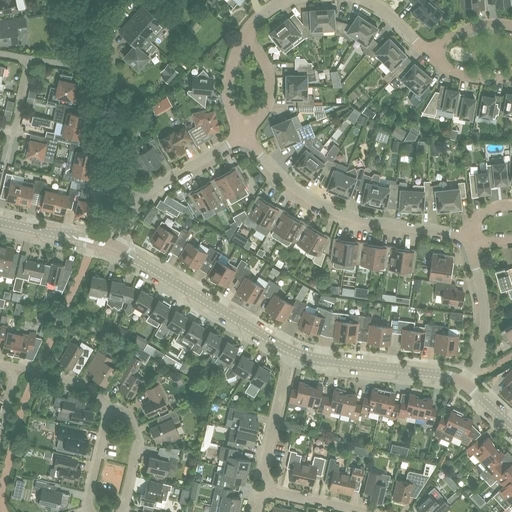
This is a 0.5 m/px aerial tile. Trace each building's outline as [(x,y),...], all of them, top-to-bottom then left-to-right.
[(0,0),(0,14),(9,12),(10,14),(18,11),(15,0),(0,0)] [(409,0),(417,7),(411,13),(417,19),(419,17),(429,27),(433,22),(437,21),(437,18),(442,12),(428,0),(409,0)] [(460,0),(461,6),(475,5),(475,9),(483,9),(482,0),(460,0)] [(150,42),(157,48),(157,47),(151,41),(165,26),(142,5),(128,21),(143,34),(142,35),(150,42)] [(323,10),(321,10),(322,30),(334,29),(334,35),(339,36),(342,24),(334,22),(333,9),(331,9),(331,7),(323,8),(323,10)] [(319,10),(319,8),(311,9),(311,10),(310,11),(310,24),(303,26),(308,39),(311,38),(311,30),(322,30),(321,10),(319,10)] [(365,21),(366,19),(360,15),(359,16),(357,15),(350,26),(342,24),(339,36),(343,37),(346,39),(351,35),(356,38),(367,22),(365,21)] [(308,39),(303,26),(296,29),(288,19),(286,20),(285,18),(279,23),(280,25),(278,26),(291,41),(300,34),(303,39),(307,37),(308,39)] [(0,43),(18,42),(17,33),(27,32),(25,19),(0,21),(0,43)] [(157,48),(150,42),(142,35),(143,34),(128,21),(118,31),(134,45),(124,57),(137,69),(148,57),(147,56),(150,52),(152,54),(157,48)] [(367,22),(356,38),(361,42),(360,47),(363,49),(362,51),(365,55),(375,43),(370,39),(377,28),(375,27),(376,26),(370,21),(369,23),(367,22)] [(277,27),(276,26),(269,31),(270,32),(269,33),(270,35),(269,36),(272,40),(273,39),(278,44),(274,47),(278,51),(282,49),(284,52),(293,45),(291,41),(278,26),(277,27)] [(397,47),(395,46),(397,44),(391,39),(390,40),(389,39),(379,48),(375,43),(365,55),(367,53),(370,57),(374,53),(382,61),(397,47)] [(173,48),(179,53),(186,45),(181,40),(173,48)] [(398,48),(397,47),(382,61),(390,69),(382,78),(387,83),(400,69),(396,64),(405,55),(404,54),(405,53),(399,47),(398,48)] [(179,53),(173,48),(166,56),(172,61),(179,54),(179,53)] [(311,69),(311,63),(308,63),(304,58),(295,58),(295,69),(299,69),(311,69)] [(169,85),(179,73),(171,67),(167,63),(160,72),(163,75),(161,78),(169,85)] [(405,73),(400,69),(387,83),(394,88),(405,82),(409,86),(422,72),(421,70),(422,69),(416,64),(415,65),(414,64),(405,73)] [(205,107),(206,92),(211,93),(212,78),(207,77),(208,76),(207,75),(207,74),(203,69),(195,76),(193,76),(191,90),(188,90),(186,92),(205,107)] [(286,85),(286,87),(306,87),(306,81),(315,80),(314,69),(311,69),(299,69),(299,75),(286,75),(286,77),(284,77),(284,85),(286,85)] [(431,77),(425,71),(424,73),(422,72),(409,86),(414,91),(408,100),(416,106),(431,90),(426,85),(431,79),(430,78),(431,77)] [(59,104),(60,98),(72,100),(75,84),(70,82),(71,76),(61,74),(60,80),(59,80),(57,88),(50,87),(47,101),(57,103),(59,104)] [(440,85),(438,92),(435,91),(422,112),(423,113),(434,115),(435,115),(436,108),(453,111),(452,116),(453,116),(457,91),(446,89),(447,86),(440,85)] [(299,99),(299,105),(313,105),(313,99),(311,99),(311,95),(306,93),(306,87),(286,87),(286,89),(284,89),(284,97),(286,97),(286,99),(299,99)] [(471,119),(474,99),(463,97),(464,94),(457,93),(458,91),(457,91),(453,116),(471,119)] [(502,114),(511,115),(511,94),(506,93),(502,114)] [(497,119),(501,96),(494,95),(493,98),(482,96),(478,116),(497,119)] [(165,110),(160,100),(151,107),(156,115),(165,110)] [(58,122),(65,123),(82,128),(85,116),(72,113),(73,107),(59,104),(57,103),(54,115),(60,116),(58,122)] [(313,111),(316,120),(326,116),(323,108),(323,105),(313,105),(313,111)] [(354,108),(352,112),(358,116),(360,113),(354,108)] [(188,132),(195,144),(209,136),(211,134),(211,133),(211,132),(218,130),(213,111),(206,113),(205,109),(191,113),(195,126),(187,130),(188,132)] [(32,117),(31,123),(41,125),(42,119),(32,117)] [(275,135),(276,136),(294,129),(290,118),(278,123),(277,121),(273,123),(273,125),(272,126),(272,127),(271,128),(274,135),(275,135)] [(54,133),(53,139),(57,140),(65,142),(67,136),(80,139),(82,128),(65,123),(58,122),(57,122),(55,133),(54,133)] [(293,142),(297,149),(310,138),(308,135),(304,135),(300,126),(294,129),(276,136),(277,138),(275,139),(278,146),(280,146),(281,147),(293,142)] [(164,146),(171,158),(184,151),(180,145),(190,139),(183,127),(174,133),(173,132),(159,140),(163,147),(164,146)] [(409,131),(404,140),(415,140),(417,136),(409,131)] [(43,153),(53,156),(57,140),(53,139),(44,137),(43,143),(30,140),(29,142),(27,142),(24,153),(27,154),(26,156),(32,157),(31,162),(39,164),(40,159),(42,159),(43,153)] [(134,164),(136,168),(138,167),(141,173),(148,169),(149,170),(154,167),(154,168),(161,164),(154,152),(160,149),(153,138),(148,142),(151,147),(144,151),(145,151),(140,154),(135,146),(127,150),(135,163),(134,164)] [(300,171),(302,173),(319,151),(311,145),(312,140),(310,138),(297,149),(301,155),(293,165),(294,167),(293,168),(299,173),(300,171)] [(74,162),(91,167),(94,155),(81,152),(82,146),(70,143),(69,149),(72,150),(69,161),(74,162)] [(319,151),(302,173),(304,174),(303,175),(309,180),(310,179),(311,180),(319,170),(325,173),(331,162),(332,161),(334,157),(331,154),(326,157),(319,151)] [(327,191),(334,194),(335,192),(337,193),(344,174),(347,167),(332,161),(331,162),(325,173),(331,177),(326,189),(328,189),(327,191)] [(66,170),(65,172),(63,172),(62,178),(74,181),(76,175),(89,178),(89,175),(91,176),(92,175),(94,170),(92,168),(91,168),(91,167),(74,162),(72,169),(69,168),(66,170)] [(504,163),(486,165),(488,188),(489,188),(495,187),(495,184),(506,183),(504,163)] [(231,171),(225,175),(238,199),(247,194),(244,187),(247,185),(236,165),(230,169),(231,171)] [(488,188),(486,165),(486,172),(468,174),(471,197),(478,197),(478,194),(489,192),(489,188),(488,188)] [(338,195),(346,198),(346,197),(348,197),(353,185),(358,187),(363,173),(364,169),(361,168),(356,170),(354,168),(346,171),(347,167),(344,174),(337,193),(339,194),(338,195)] [(6,200),(17,202),(21,185),(10,182),(12,175),(6,173),(3,185),(9,187),(6,200)] [(371,176),(363,173),(358,187),(364,190),(361,202),(363,202),(363,204),(370,206),(371,204),(373,205),(377,185),(379,176),(379,174),(373,173),(371,176)] [(217,176),(211,180),(226,206),(227,206),(223,199),(226,197),(230,203),(238,199),(225,175),(218,178),(217,176)] [(373,205),(375,205),(374,207),(382,209),(382,207),(384,207),(387,195),(393,196),(395,183),(386,182),(384,187),(378,186),(379,177),(379,176),(377,185),(373,205)] [(29,205),(32,192),(38,194),(41,181),(34,180),(34,183),(22,181),(21,185),(17,202),(29,205)] [(200,188),(214,213),(226,206),(211,180),(206,183),(207,185),(200,188)] [(41,181),(38,194),(44,195),(41,208),(52,211),(56,193),(51,192),(52,188),(46,186),(47,183),(41,181)] [(429,186),(429,198),(435,198),(437,211),(439,211),(439,212),(447,211),(446,210),(448,209),(446,190),(447,190),(446,183),(444,181),(440,181),(438,183),(438,185),(434,185),(429,186)] [(94,204),(87,202),(89,192),(90,192),(91,185),(77,182),(76,188),(81,189),(79,200),(78,200),(75,216),(90,219),(94,204)] [(406,184),(404,182),(399,182),(399,184),(395,183),(393,196),(399,197),(398,209),(400,210),(400,211),(408,212),(408,210),(410,210),(412,191),(406,190),(406,184)] [(457,183),(458,188),(447,190),(446,190),(448,209),(451,209),(451,211),(459,210),(458,208),(460,208),(459,195),(465,195),(464,182),(457,183)] [(418,191),(412,191),(410,210),(412,210),(412,212),(420,213),(420,211),(422,211),(423,198),(429,198),(429,186),(423,186),(420,186),(418,191)] [(72,207),(76,189),(70,188),(68,196),(56,193),(52,211),(53,211),(52,213),(61,215),(62,213),(64,213),(66,206),(72,207)] [(214,213),(200,188),(194,192),(193,190),(187,194),(198,213),(200,212),(204,219),(214,213)] [(255,227),(258,222),(268,204),(262,200),(263,198),(257,195),(246,214),(251,218),(249,222),(250,224),(255,227)] [(176,200),(172,207),(179,211),(182,212),(185,206),(176,200)] [(268,204),(258,222),(270,229),(281,209),(276,206),(275,208),(268,204)] [(179,211),(172,207),(168,205),(165,210),(176,216),(179,211)] [(149,225),(158,212),(152,208),(143,221),(149,225)] [(279,241),(292,218),(286,214),(287,212),(281,209),(270,229),(273,230),(271,234),(272,236),(279,241)] [(289,244),(291,240),(294,243),(306,223),(300,220),(299,222),(292,218),(279,241),(286,245),(289,244)] [(161,221),(158,225),(153,234),(151,234),(149,238),(150,239),(149,240),(151,241),(151,245),(157,248),(168,231),(170,226),(161,221)] [(306,223),(294,243),(307,250),(317,232),(310,229),(311,226),(306,223)] [(168,231),(157,248),(163,252),(166,250),(168,251),(174,241),(179,244),(186,233),(180,229),(179,232),(170,226),(168,231)] [(231,228),(225,231),(229,239),(230,239),(234,232),(233,232),(231,228)] [(193,235),(187,231),(186,233),(179,244),(185,247),(178,258),(188,263),(197,248),(188,243),(193,235)] [(248,239),(236,232),(232,240),(243,247),(248,239)] [(317,232),(307,250),(315,255),(313,259),(313,261),(320,266),(324,253),(322,252),(330,237),(324,234),(323,236),(317,232)] [(334,267),(343,268),(346,242),(339,241),(339,239),(333,238),(329,260),(333,261),(333,265),(334,267)] [(354,243),(346,242),(343,268),(352,270),(354,268),(355,264),(357,264),(361,242),(354,241),(354,243)] [(367,243),(361,242),(357,264),(371,266),(374,246),(367,245),(367,243)] [(382,247),(374,246),(371,266),(385,268),(388,246),(382,245),(382,247)] [(5,248),(2,247),(0,255),(0,277),(1,276),(13,279),(16,266),(10,265),(14,248),(6,246),(5,248)] [(399,270),(402,250),(394,249),(395,247),(388,246),(385,268),(399,270)] [(208,261),(215,250),(209,247),(205,253),(197,248),(188,263),(197,269),(203,258),(208,261)] [(409,251),(402,250),(399,270),(413,272),(416,250),(410,249),(409,251)] [(215,250),(208,261),(214,264),(207,275),(209,276),(209,279),(215,283),(225,265),(228,261),(227,261),(225,265),(217,260),(221,254),(215,250)] [(430,266),(450,269),(451,262),(453,262),(454,255),(432,252),(430,266)] [(39,284),(40,284),(44,264),(26,260),(20,258),(15,277),(12,290),(21,292),(23,279),(28,280),(29,274),(41,277),(39,284)] [(226,286),(232,275),(237,278),(244,267),(247,262),(241,259),(236,266),(228,261),(225,265),(215,283),(217,280),(226,286)] [(63,290),(66,283),(71,271),(63,269),(64,266),(51,263),(50,266),(44,264),(40,284),(47,286),(47,282),(55,284),(54,290),(62,292),(63,290)] [(436,282),(450,284),(451,277),(449,277),(450,269),(430,266),(428,281),(436,282)] [(242,281),(236,292),(245,298),(254,283),(246,277),(249,271),(244,267),(237,278),(242,281)] [(497,278),(497,280),(497,286),(500,286),(501,291),(508,289),(509,292),(511,291),(511,278),(511,279),(508,268),(505,269),(505,268),(496,271),(497,276),(497,277),(497,278)] [(102,304),(104,305),(105,302),(105,299),(107,300),(108,297),(112,280),(110,285),(103,283),(104,278),(98,277),(96,274),(94,276),(92,276),(88,293),(97,295),(96,300),(96,303),(100,307),(102,304)] [(123,301),(126,301),(132,288),(131,290),(123,288),(124,283),(120,282),(121,279),(112,277),(112,280),(108,297),(107,300),(107,303),(112,308),(113,306),(118,310),(120,308),(121,308),(123,301)] [(268,279),(263,288),(254,283),(245,298),(255,303),(261,293),(266,296),(274,283),(268,279)] [(455,284),(450,284),(436,282),(434,294),(442,296),(441,303),(450,304),(452,306),(454,304),(461,306),(462,300),(464,299),(462,297),(463,292),(454,290),(455,284)] [(265,309),(274,315),(283,300),(274,295),(279,286),(274,283),(266,296),(271,299),(265,309)] [(132,288),(126,301),(128,302),(126,308),(125,310),(128,314),(132,312),(135,307),(142,311),(151,296),(150,295),(150,293),(146,293),(141,290),(138,294),(131,290),(132,288)] [(152,296),(151,296),(142,311),(149,315),(146,320),(156,327),(160,321),(168,306),(169,307),(170,304),(163,299),(161,302),(158,300),(155,304),(149,301),(152,296)] [(295,313),(301,302),(296,298),(292,305),(283,300),(274,315),(283,320),(290,310),(295,313)] [(307,304),(301,302),(295,313),(302,315),(298,327),(308,331),(314,314),(304,311),(307,304)] [(170,328),(177,332),(186,317),(184,316),(184,313),(180,314),(175,310),(172,315),(166,311),(169,307),(168,306),(160,321),(161,323),(154,334),(160,337),(166,336),(170,328)] [(308,331),(318,334),(322,322),(329,325),(331,312),(332,312),(316,306),(314,314),(308,331)] [(334,338),(344,339),(348,314),(337,313),(331,312),(329,325),(335,325),(334,338)] [(364,316),(358,315),(358,316),(348,314),(344,339),(355,340),(357,328),(363,329),(364,316)] [(367,342),(378,343),(380,326),(370,324),(371,317),(364,316),(363,329),(369,330),(367,342)] [(186,317),(177,332),(179,333),(174,341),(189,350),(190,349),(194,342),(203,327),(201,326),(201,324),(198,324),(192,321),(190,325),(183,321),(186,317)] [(391,319),(390,327),(380,326),(378,343),(388,345),(390,332),(396,333),(398,320),(391,319)] [(404,350),(411,350),(414,326),(413,326),(413,330),(403,329),(404,321),(398,320),(396,333),(402,334),(400,346),(403,346),(402,348),(404,350)] [(511,321),(511,322),(507,326),(507,327),(506,328),(505,329),(500,331),(505,340),(506,339),(508,342),(511,339),(511,321)] [(422,349),(423,337),(429,337),(431,325),(424,324),(424,328),(414,326),(411,350),(418,351),(419,350),(420,349),(422,349)] [(434,350),(444,352),(447,328),(448,327),(431,325),(429,337),(435,338),(434,350)] [(12,355),(18,333),(7,330),(7,327),(1,326),(0,330),(0,342),(3,343),(1,352),(6,353),(7,354),(12,355)] [(194,342),(190,349),(199,354),(203,348),(211,352),(220,337),(218,336),(219,334),(215,334),(209,331),(207,335),(200,332),(203,327),(194,342)] [(455,352),(457,351),(458,347),(456,346),(457,336),(457,335),(457,331),(456,329),(447,328),(444,352),(455,353),(455,352)] [(28,335),(18,333),(12,355),(18,356),(19,356),(24,357),(26,348),(32,350),(36,334),(29,332),(28,335)] [(220,337),(211,352),(228,362),(226,366),(237,348),(236,347),(236,344),(232,344),(226,341),(224,346),(218,342),(220,337)] [(71,342),(59,361),(71,368),(77,359),(84,363),(92,349),(81,342),(78,347),(71,342)] [(147,344),(143,350),(152,355),(155,349),(147,344)] [(130,353),(132,354),(117,379),(123,383),(118,389),(125,393),(126,393),(132,397),(142,380),(133,375),(141,360),(144,362),(149,354),(135,345),(130,353)] [(105,385),(115,368),(120,362),(113,357),(114,355),(101,347),(87,370),(94,374),(92,377),(105,385)] [(237,348),(226,366),(222,372),(224,373),(226,379),(235,376),(237,373),(243,376),(252,361),(251,360),(251,358),(247,358),(242,355),(239,359),(233,356),(237,348)] [(252,361),(243,376),(251,381),(247,386),(257,392),(260,386),(260,387),(271,369),(263,365),(262,367),(259,365),(256,370),(250,366),(252,361)] [(511,370),(503,380),(508,384),(501,391),(511,400),(511,398),(511,370)] [(305,406),(310,386),(304,385),(304,383),(299,381),(297,390),(291,389),(287,406),(294,408),(294,403),(305,406)] [(158,384),(145,390),(150,401),(142,404),(144,408),(143,409),(144,413),(146,413),(148,416),(167,408),(164,401),(165,400),(158,384)] [(310,386),(305,406),(316,408),(316,411),(322,413),(325,397),(320,396),(322,387),(317,386),(316,388),(310,386)] [(378,414),(384,390),(373,387),(373,389),(372,389),(370,398),(364,397),(360,412),(367,414),(367,411),(378,414)] [(325,397),(322,413),(328,414),(329,411),(340,414),(344,394),(345,390),(335,388),(334,390),(333,389),(331,398),(325,397)] [(384,390),(378,414),(389,416),(388,419),(395,420),(398,405),(392,403),(394,394),(393,394),(394,392),(384,390)] [(344,394),(340,414),(350,416),(350,419),(356,421),(360,405),(354,404),(356,395),(351,393),(350,396),(344,394)] [(415,418),(420,398),(414,397),(414,395),(409,394),(407,403),(401,401),(398,417),(404,418),(405,415),(415,418)] [(57,417),(70,420),(82,423),(82,421),(90,423),(93,412),(83,410),(85,401),(76,398),(69,396),(68,399),(55,396),(53,405),(55,405),(54,410),(58,411),(57,417)] [(420,398),(415,418),(426,420),(426,423),(432,425),(436,409),(430,408),(432,399),(426,398),(426,400),(420,398)] [(224,426),(231,427),(255,433),(258,421),(255,421),(257,415),(235,410),(235,408),(229,406),(224,426)] [(153,438),(154,439),(156,442),(164,438),(166,443),(179,437),(173,423),(180,420),(175,409),(159,416),(162,423),(150,428),(152,432),(151,434),(153,438)] [(447,418),(441,416),(433,435),(449,442),(452,435),(460,417),(461,417),(462,413),(452,409),(452,411),(451,410),(447,418)] [(461,417),(460,417),(452,435),(462,440),(461,442),(467,445),(469,440),(472,441),(478,435),(479,433),(468,428),(472,420),(467,417),(466,420),(461,417)] [(282,428),(291,430),(300,432),(301,425),(283,421),(282,428)] [(83,438),(85,431),(60,425),(58,433),(60,433),(57,449),(74,453),(74,450),(84,452),(87,439),(83,438)] [(252,444),(255,433),(231,427),(227,445),(242,448),(244,442),(252,444)] [(205,433),(203,441),(209,443),(210,443),(211,434),(205,433)] [(472,452),(479,461),(494,447),(490,443),(491,441),(488,437),(481,443),(477,439),(465,450),(469,454),(472,452)] [(224,467),(246,472),(249,461),(234,457),(236,449),(221,445),(218,459),(226,460),(224,467)] [(407,448),(400,446),(398,454),(405,455),(407,448)] [(164,474),(166,474),(174,476),(175,469),(174,469),(178,449),(160,447),(159,454),(163,455),(162,460),(149,457),(146,470),(154,471),(154,474),(155,476),(162,478),(164,477),(164,474)] [(485,479),(501,465),(497,460),(503,454),(500,450),(498,452),(494,447),(479,461),(474,465),(481,473),(479,474),(485,479)] [(301,483),(305,464),(299,462),(301,455),(296,454),(296,452),(290,451),(286,468),(292,469),(289,481),(301,483)] [(80,469),(76,468),(78,460),(57,455),(52,477),(77,483),(80,469)] [(312,465),(305,464),(301,483),(312,486),(315,474),(321,476),(325,459),(314,456),(312,465)] [(328,490),(340,492),(344,473),(337,471),(339,464),(335,463),(336,459),(330,458),(325,477),(331,478),(328,490)] [(490,485),(496,479),(503,487),(498,491),(511,478),(511,463),(505,469),(501,465),(485,479),(490,485)] [(346,466),(344,473),(340,492),(351,495),(354,483),(360,485),(364,468),(357,466),(353,465),(352,467),(346,466)] [(212,484),(216,485),(227,488),(229,479),(244,483),(246,472),(224,467),(223,473),(215,471),(212,484)] [(371,494),(369,499),(381,502),(385,485),(387,485),(390,475),(382,473),(381,473),(369,471),(364,493),(371,494)] [(393,498),(407,502),(410,487),(418,489),(427,475),(409,471),(407,472),(405,482),(397,480),(393,498)] [(511,478),(498,491),(493,496),(505,509),(511,502),(511,478)] [(156,498),(166,501),(168,492),(172,493),(174,486),(171,486),(171,485),(150,480),(149,486),(146,485),(144,495),(140,494),(138,503),(144,504),(142,509),(152,511),(156,498)] [(68,504),(68,503),(70,495),(45,489),(46,483),(36,481),(34,488),(40,494),(36,499),(39,501),(38,505),(44,506),(49,511),(52,508),(57,510),(58,508),(59,508),(60,509),(61,509),(62,509),(63,508),(64,508),(65,508),(66,507),(66,506),(67,505),(68,504)] [(220,507),(237,511),(237,509),(239,509),(240,508),(242,503),(241,502),(239,501),(240,498),(227,495),(229,488),(227,488),(216,485),(211,505),(220,507)] [(416,508),(417,509),(416,511),(429,511),(434,508),(437,511),(439,511),(447,505),(440,497),(441,496),(433,487),(427,493),(429,495),(416,508)] [(449,503),(457,495),(455,492),(446,499),(446,500),(449,503)] [(480,497),(475,502),(479,507),(485,502),(480,497)]
